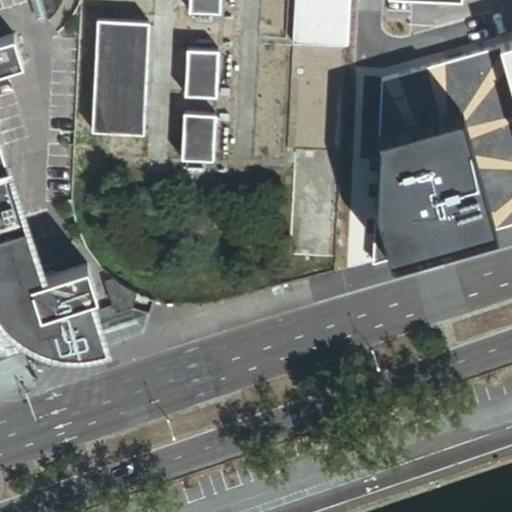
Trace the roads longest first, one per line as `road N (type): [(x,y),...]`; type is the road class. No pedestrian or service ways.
road 1 (primary): [(511,279),(0,447)]
road 2 (primary): [(19,511),(511,341)]
